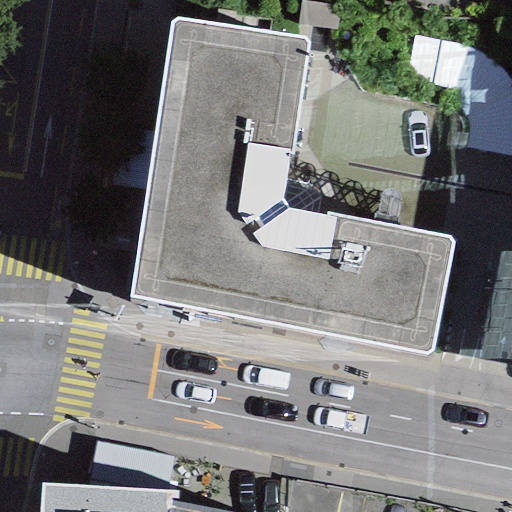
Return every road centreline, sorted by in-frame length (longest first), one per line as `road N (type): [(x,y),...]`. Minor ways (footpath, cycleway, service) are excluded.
road 1 (secondary): [(511,454),(77,369),(0,363)]
road 2 (tertiary): [(0,310),(44,0)]
